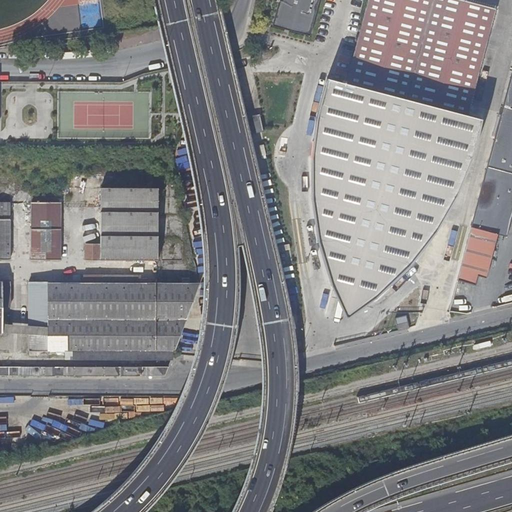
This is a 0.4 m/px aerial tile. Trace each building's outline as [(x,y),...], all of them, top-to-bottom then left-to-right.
[(320,0),(280,0),(274,28),(312,37),(320,0)] [(496,8),(463,0),(371,0),(349,84),(468,114),(496,8)] [(511,73),(472,223),(458,279),(476,284),(478,276),(487,278),(498,234),(506,237),(511,216),(511,73)] [(468,114),(349,84),(326,77),(311,159),(312,198),(318,240),(347,319),(378,294),(405,268),(431,235),(449,206),(456,193),(480,117),(468,114)] [(156,189),(100,188),(100,244),(99,263),(157,261),(156,189)] [(32,195),(31,260),(60,260),(61,202),(40,203),(40,194),(32,195)] [(10,202),(0,202),(0,260),(9,261),(10,202)] [(99,263),(100,244),(85,244),(84,263),(99,263)] [(201,283),(200,283),(138,283),(138,276),(84,275),(83,283),(28,282),(28,351),(47,351),(175,350),(191,309),(201,283)] [(10,283),(0,282),(0,332),(2,333),(2,307),(9,307),(10,283)] [(407,316),(396,318),(399,330),(410,328),(407,316)] [(165,376),(169,367),(82,366),(0,365),(0,374),(11,375),(165,376)]
